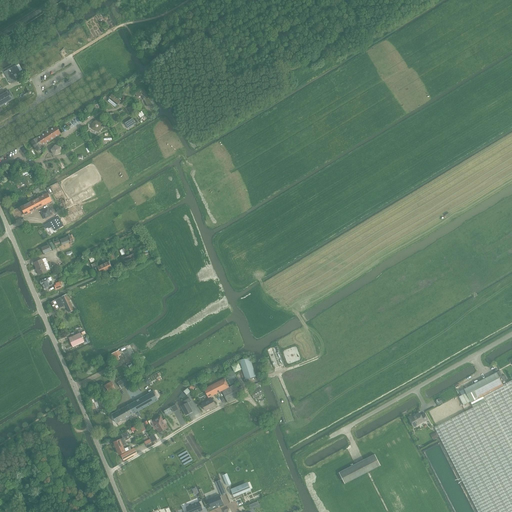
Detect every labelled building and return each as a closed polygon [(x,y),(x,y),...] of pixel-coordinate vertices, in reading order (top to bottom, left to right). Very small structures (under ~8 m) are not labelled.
[(111,28),(115,26),(110,17),(106,19),(111,28)] [(16,65),(4,72),(11,83),(16,80),(13,75),(19,71),(16,65)] [(144,88),(135,93),(137,98),(143,95),(144,98),(143,98),(148,107),(152,105),(148,96),(147,96),(146,93),(144,88)] [(0,106),(13,99),(8,90),(0,95),(0,106)] [(112,94),(108,98),(118,106),(121,102),(112,94)] [(132,118),(125,123),(128,129),(136,124),(132,118)] [(91,125),(91,126),(92,127),(92,128),(92,129),(93,129),(93,130),(94,130),(94,131),(95,131),(96,131),(97,131),(98,131),(99,131),(100,131),(100,130),(101,130),(101,129),(102,128),(102,127),(102,126),(102,125),(102,124),(102,123),(101,123),(101,122),(100,122),(100,121),(99,121),(98,121),(97,121),(96,121),(95,121),(94,121),(94,122),(93,122),(92,123),(92,124),(92,125),(91,125)] [(56,126),(38,138),(43,145),(61,134),(56,126)] [(37,137),(31,141),(37,151),(38,151),(39,151),(41,150),(40,149),(44,147),(43,145),(38,138),(37,137)] [(55,146),(51,151),(54,157),(61,155),(61,148),(55,146)] [(27,170),(19,174),(21,178),(23,177),(25,180),(28,188),(33,186),(35,185),(36,185),(40,183),(37,175),(32,177),(32,176),(33,176),(32,173),(29,175),(28,174),(27,170)] [(25,215),(48,203),(49,205),(53,203),(48,193),(20,207),(25,215)] [(48,208),(41,212),(45,219),(52,215),(48,208)] [(58,217),(47,223),(49,228),(50,229),(52,227),(55,231),(64,226),(58,217)] [(70,242),(67,237),(60,240),(62,245),(70,242)] [(49,245),(42,248),(44,254),(51,251),(49,245)] [(126,265),(137,261),(134,254),(148,247),(147,245),(122,257),(126,265)] [(42,259),(34,263),(39,275),(47,271),(42,259)] [(98,267),(96,262),(91,265),(96,275),(112,268),(109,262),(98,267)] [(43,284),(45,288),(45,290),(48,288),(48,287),(51,285),(54,284),(51,277),(48,278),(41,281),(40,282),(41,284),(42,284),(43,285),(43,284)] [(69,313),(74,311),(66,295),(51,302),(55,311),(66,305),(69,313)] [(74,346),(84,341),(81,333),(70,338),(74,346)] [(118,355),(120,354),(118,350),(111,354),(115,361),(120,359),(118,355)] [(245,380),(256,376),(250,357),(239,361),(245,380)] [(268,361),(268,360),(265,361),(266,362),(264,363),(265,364),(267,369),(264,370),(266,375),(268,374),(273,372),(270,363),(269,363),(269,361),(268,361)] [(230,385),(238,381),(232,368),(225,372),(227,377),(226,378),(230,385)] [(471,402),(472,404),(473,407),(434,427),(478,511),(511,511),(511,380),(503,385),(501,382),(507,379),(505,375),(502,376),(500,371),(497,373),(497,372),(464,389),(466,393),(459,397),(463,405),(471,402)] [(130,384),(126,378),(118,383),(121,389),(130,384)] [(240,392),(244,390),(242,386),(238,388),(236,384),(229,387),(224,378),(204,389),(208,398),(222,391),(228,403),(242,396),(240,392)] [(111,382),(105,385),(110,392),(115,389),(111,382)] [(264,393),(258,383),(252,386),(254,390),(251,392),(254,398),(264,393)] [(153,391),(112,414),(117,424),(125,419),(127,420),(128,419),(129,417),(158,400),(153,391)] [(186,415),(192,411),(188,403),(191,401),(189,398),(184,401),(186,404),(181,406),(186,415)] [(216,406),(212,398),(202,404),(203,406),(206,411),(213,407),(216,406)] [(413,428),(424,422),(429,420),(425,413),(421,415),(420,412),(416,415),(415,413),(408,417),(413,428)] [(155,430),(157,429),(159,433),(168,428),(165,424),(167,423),(165,420),(163,421),(161,416),(158,417),(152,421),(155,426),(153,427),(155,430)] [(123,438),(114,442),(117,448),(123,445),(126,444),(125,441),(127,440),(127,439),(130,438),(128,433),(127,432),(124,433),(121,434),(123,438)] [(150,437),(153,443),(158,440),(154,434),(150,437)] [(123,445),(117,448),(119,454),(126,452),(129,450),(128,447),(124,449),(123,445)] [(124,460),(137,453),(134,448),(121,455),(124,460)] [(381,466),(375,454),(339,472),(345,484),(381,466)] [(221,484),(217,485),(222,496),(226,494),(221,484)] [(245,484),(231,490),(234,496),(249,490),(247,485),(246,486),(245,484)] [(213,497),(207,499),(211,508),(219,504),(220,505),(223,504),(220,495),(214,498),(213,497)] [(201,501),(186,507),(188,511),(197,511),(198,511),(199,511),(200,511),(200,510),(204,508),(201,501)]
